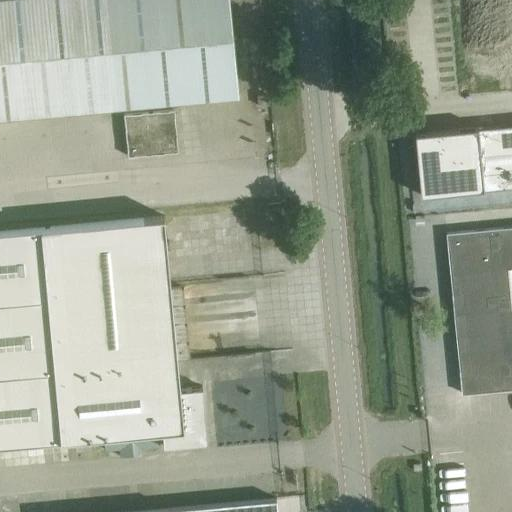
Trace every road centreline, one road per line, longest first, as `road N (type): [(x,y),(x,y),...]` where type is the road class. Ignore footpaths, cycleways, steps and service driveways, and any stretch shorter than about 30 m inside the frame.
road 1 (tertiary): [(357,511),(309,0)]
road 2 (unknown): [(351,448),(0,478)]
road 3 (unknown): [(0,195),(171,179),(327,194)]
